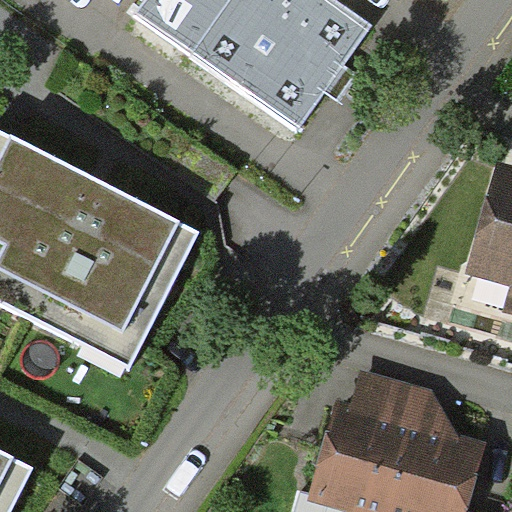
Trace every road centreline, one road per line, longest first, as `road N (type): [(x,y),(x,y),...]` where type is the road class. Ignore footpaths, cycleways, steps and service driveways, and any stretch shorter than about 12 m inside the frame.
road 1 (residential): [(511,4),(267,332)]
road 2 (residential): [(511,400),(267,332)]
road 3 (residential): [(267,332),(133,511)]
